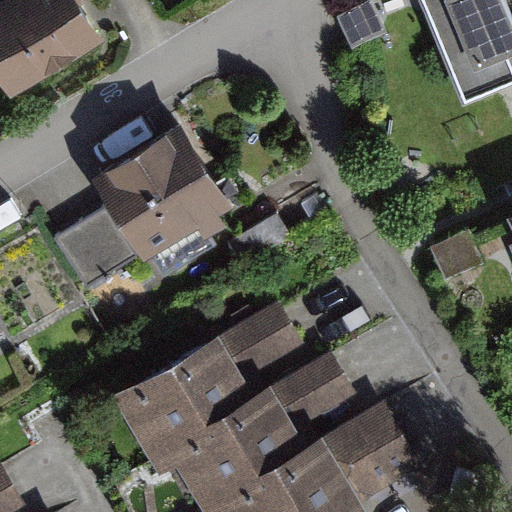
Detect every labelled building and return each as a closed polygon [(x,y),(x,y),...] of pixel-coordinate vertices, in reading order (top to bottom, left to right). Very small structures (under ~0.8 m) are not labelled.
[(98,34),(77,0),(9,0),(8,1),(7,0),(0,0),(0,60),(14,84),(98,34)] [(354,43),(431,10),(426,0),(363,0),(340,10),(354,43)] [(511,36),(497,0),(432,0),(469,93),(511,75),(511,36)] [(231,210),(184,127),(103,172),(151,256),(231,210)] [(135,252),(108,211),(62,242),(90,283),(135,252)] [(207,432),(269,397),(245,355),(298,324),(286,302),(118,397),(162,474),(178,465),(214,444),(207,432)] [(401,318),(339,355),(363,395),(382,383),(386,391),(430,364),(401,318)] [(214,444),(178,465),(205,511),(236,511),(271,492),(261,476),(313,446),(292,410),(345,379),(334,359),(269,397),(207,432),(214,444)] [(313,446),(261,476),(271,492),(236,511),(366,511),(363,505),(426,469),(389,403),(313,446)] [(0,511),(35,511),(3,461),(0,462),(0,511)]
